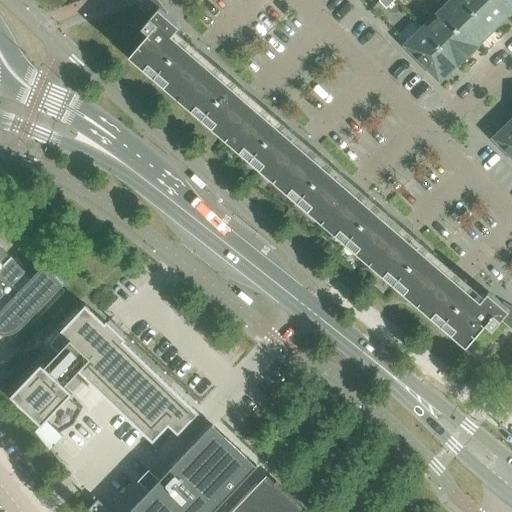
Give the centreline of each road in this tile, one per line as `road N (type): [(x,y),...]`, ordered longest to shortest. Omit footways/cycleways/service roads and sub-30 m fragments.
road 1 (tertiary): [(425,405),(101,149)]
road 2 (residential): [(431,133),(299,0)]
road 3 (tertiary): [(425,405),(455,445),(511,494)]
